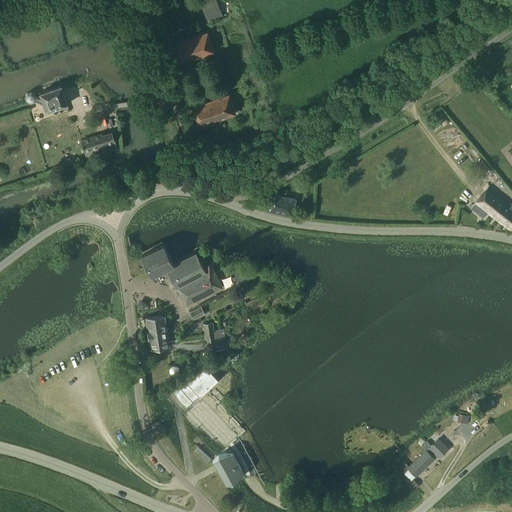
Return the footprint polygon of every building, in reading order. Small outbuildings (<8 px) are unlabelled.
[(215,0),(212,0),(200,5),(208,23),(223,17),(215,0)] [(170,44),(177,65),(214,52),(207,32),(170,44)] [(35,93),(31,91),(27,93),(25,97),(27,101),(31,103),(35,102),(35,101),(42,105),(44,104),(46,111),(67,104),(61,85),(40,92),(43,101),(37,98),(35,93)] [(235,113),(229,94),(190,108),(197,127),(235,113)] [(118,149),(112,131),(81,141),(86,156),(104,150),(105,153),(118,149)] [(477,164),(484,174),(490,169),(483,159),(477,164)] [(206,164),(193,162),(191,170),(203,173),(206,164)] [(506,200),(489,186),(470,207),(483,218),(489,212),(511,229),(511,204),(507,201),(509,200),(507,198),(506,200)] [(295,200),(273,195),(270,211),(292,215),(295,200)] [(152,276),(166,268),(176,287),(186,306),(223,287),(213,268),(206,271),(196,253),(174,265),(163,244),(141,255),(152,276)] [(254,277),(251,272),(249,269),(232,278),(236,286),(241,283),(254,277)] [(200,307),(189,312),(193,320),(204,314),(200,307)] [(148,332),(167,329),(165,315),(145,318),(148,332)] [(204,324),(205,335),(214,334),(214,331),(213,323),(204,324)] [(176,327),(167,329),(148,332),(150,348),(169,345),(179,344),(176,327)] [(224,329),(221,329),(221,330),(214,331),(214,334),(205,335),(207,351),(227,349),(224,329)] [(217,379),(202,365),(185,382),(186,383),(174,395),(183,404),(186,407),(198,395),(199,396),(217,379)] [(171,368),(169,372),(171,375),(175,377),(178,375),(179,371),(178,368),(174,367),(171,368)] [(438,439),(426,450),(409,467),(405,463),(400,467),(404,471),(409,477),(413,473),(415,476),(437,455),(439,458),(448,449),(438,439)] [(206,463),(210,458),(199,447),(194,452),(206,463)] [(244,472),(233,452),(219,455),(213,460),(225,484),(233,482),(244,472)] [(409,485),(414,490),(420,485),(414,479),(409,485)]
